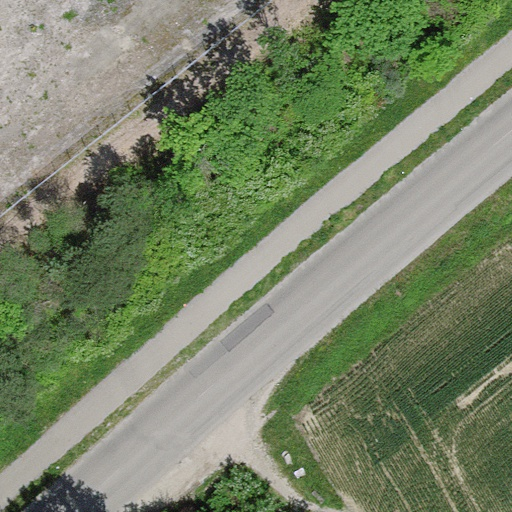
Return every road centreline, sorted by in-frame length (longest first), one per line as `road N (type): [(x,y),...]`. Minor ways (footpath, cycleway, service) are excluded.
road 1 (tertiary): [(79,511),(208,391),(511,133)]
road 2 (track): [(208,391),(300,511)]
